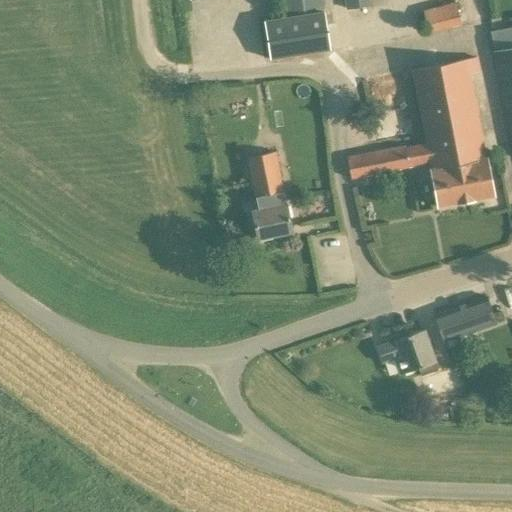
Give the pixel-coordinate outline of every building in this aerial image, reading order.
[(280,0),(283,15),(323,9),(321,0),(280,0)] [(344,0),(346,9),(370,5),(369,0),(344,0)] [(427,34),(460,25),(454,3),(421,11),(427,34)] [(328,50),(322,11),(309,13),(298,15),(264,20),(270,60),(328,50)] [(511,46),(491,51),(511,156),(511,46)] [(469,74),(479,72),(476,57),(410,70),(425,144),(404,148),(404,145),(346,157),(350,179),(422,165),(424,172),(430,171),(437,207),(493,196),(469,74)] [(254,197),(283,191),(275,151),(246,157),(254,197)] [(257,238),(291,232),(285,204),(251,211),(257,238)] [(442,342),(496,323),(487,297),(433,316),(442,342)] [(420,376),(436,370),(434,362),(435,362),(423,329),(392,340),(392,341),(375,347),(381,363),(395,358),(400,374),(417,368),(420,376)] [(438,374),(445,393),(460,388),(453,368),(438,374)] [(437,374),(419,380),(426,400),(445,393),(437,374)]
